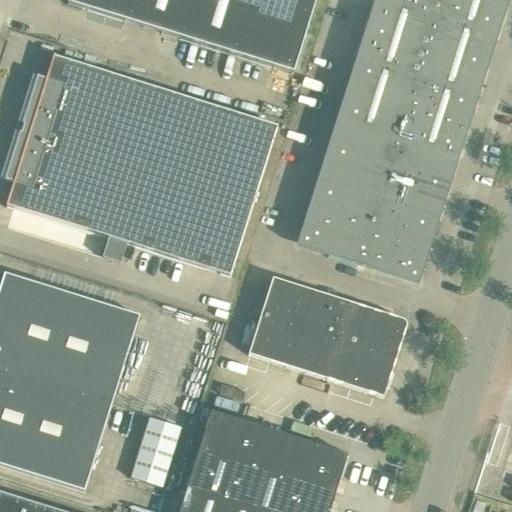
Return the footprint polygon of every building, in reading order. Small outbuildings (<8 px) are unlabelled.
[(68,0),(67,5),(293,75),(316,0),(68,0)] [(316,183),(309,203),(432,241),(438,222),(496,40),(506,9),(502,7),(504,0),(373,0),(374,1),(377,2),(319,184),(316,183)] [(277,128),(62,61),(54,58),(53,57),(45,81),(36,78),(21,126),(23,127),(20,135),(18,134),(3,182),(12,185),(5,209),(6,209),(229,279),(277,128)] [(432,241),(309,203),(306,214),(310,215),(300,246),(328,255),(327,259),(356,268),(358,264),(415,282),(425,252),(428,253),(432,241)] [(0,370),(111,406),(139,318),(3,276),(0,285),(0,370)] [(247,357),(383,400),(386,390),(386,388),(385,387),(385,385),(384,384),(383,383),(381,382),(380,382),(382,373),(390,376),(405,330),(405,328),(405,327),(405,326),(404,324),(403,323),(402,322),(401,322),(272,281),(247,357)] [(111,406),(0,370),(0,467),(84,494),(111,406)] [(210,414),(197,454),(334,498),(339,480),(341,480),(348,457),(345,456),(344,457),(210,414)] [(161,491),(180,431),(149,421),(130,481),(161,491)] [(185,493),(246,511),(329,511),(334,498),(197,454),(185,493)] [(246,511),(185,493),(179,511),(246,511)] [(0,511),(54,511),(0,495),(0,511)]
